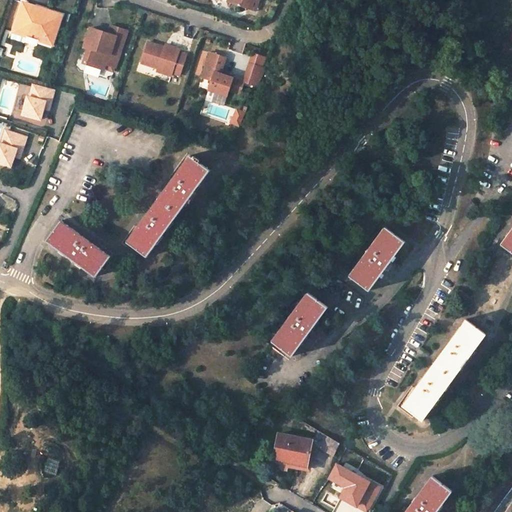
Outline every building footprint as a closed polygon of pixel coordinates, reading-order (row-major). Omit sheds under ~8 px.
[(61,13),(22,0),(12,30),(26,35),(28,30),(39,34),(38,38),(52,43),(61,13)] [(228,0),(227,2),(247,9),(249,0),(228,0)] [(255,11),(258,0),(249,0),(247,9),(255,11)] [(112,24),(109,32),(125,37),(128,29),(112,24)] [(85,45),(87,46),(90,46),(85,61),(104,68),(106,62),(116,65),(125,37),(109,32),(91,26),(85,45)] [(39,34),(28,30),(26,35),(38,38),(39,34)] [(165,45),(149,40),(142,60),(159,66),(173,70),(180,73),(187,52),(179,50),(165,45)] [(226,56),(210,51),(202,75),(212,79),(209,88),(228,94),(234,76),(221,72),(226,56)] [(45,107),(46,100),(52,102),(55,88),(50,86),(37,83),(33,96),(31,95),(26,114),(42,118),(45,107)] [(22,149),(26,135),(5,128),(1,142),(0,141),(0,161),(11,165),(14,154),(16,147),(22,149)] [(189,155),(126,243),(146,258),(209,170),(199,162),(201,160),(194,155),(192,157),(189,155)] [(110,257),(60,221),(46,240),(71,259),(95,277),(110,257)] [(404,241),(385,227),(348,277),(368,291),(385,268),(405,242),(404,241)] [(511,228),(500,244),(511,253),(511,228)] [(328,308),(307,293),(271,342),(291,357),(310,332),(328,308)] [(485,334),(465,319),(402,405),(422,420),(441,394),(468,358),(485,334)] [(311,440),(277,434),(272,459),(287,462),(306,466),(311,440)] [(326,436),(320,449),(332,455),(339,443),(326,436)] [(53,457),(49,473),(63,476),(67,460),(53,457)] [(272,459),(271,466),(286,469),(287,462),(272,459)] [(435,511),(451,491),(432,476),(404,511),(435,511)]
